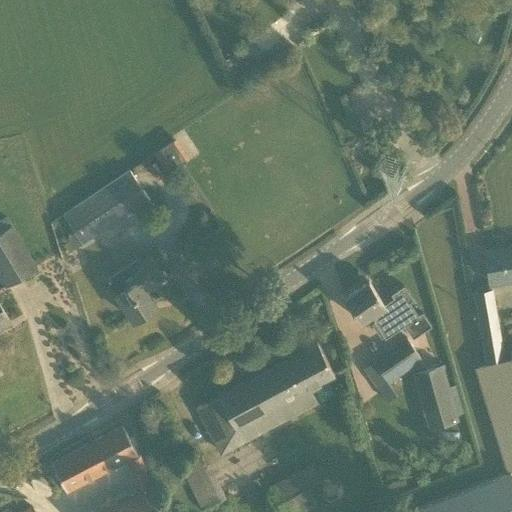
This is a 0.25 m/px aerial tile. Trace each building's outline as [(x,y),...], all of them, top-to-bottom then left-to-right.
[(300,16),(254,35),(263,58),(310,40),(300,16)] [(172,140),(154,153),(167,173),(186,160),(172,140)] [(83,244),(150,200),(130,170),(63,214),(83,244)] [(0,219),(0,275),(6,285),(35,267),(5,216),(0,219)] [(511,246),(484,251),(490,284),(511,280),(511,246)] [(107,281),(116,294),(133,320),(136,318),(139,320),(146,316),(145,312),(156,305),(147,291),(165,279),(149,255),(128,269),(125,265),(108,277),(107,281)] [(393,297),(384,304),(369,281),(344,298),(360,321),(370,314),(374,319),(373,320),(385,338),(418,315),(409,301),(413,299),(403,285),(391,294),(393,297)] [(511,357),(504,360),(491,289),(475,292),(488,365),(475,369),(509,469),(511,467),(511,391),(508,378),(511,376),(511,357)] [(0,327),(10,322),(0,304),(0,327)] [(413,363),(420,358),(407,337),(373,360),(387,381),(413,363)] [(308,387),(334,373),(317,341),(218,394),(218,395),(196,406),(221,453),(317,402),(308,387)] [(457,420),(441,363),(413,371),(430,427),(457,420)] [(66,490),(137,453),(123,425),(51,462),(66,490)] [(320,480),(312,464),(268,488),(280,511),(297,511),(316,502),(308,486),(320,480)] [(413,508),(414,511),(511,511),(511,476),(510,471),(413,508)] [(153,511),(142,488),(95,511),(153,511)]
